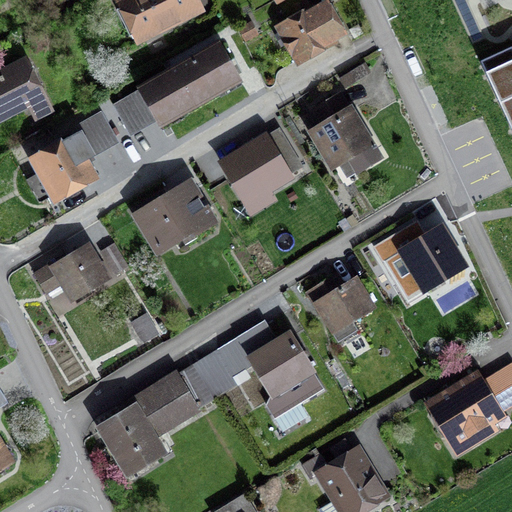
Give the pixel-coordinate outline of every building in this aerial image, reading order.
[(199,0),(130,0),(118,6),(139,49),(207,16),(199,0)] [(307,0),(312,10),(274,34),(296,72),(348,42),(326,0),(271,0),(279,13),(302,0),(307,0)] [(221,47),(139,92),(163,135),(244,90),(221,47)] [(511,61),(486,74),(511,130),(511,61)] [(29,63),(0,77),(0,128),(49,104),(29,63)] [(364,65),(339,79),(345,89),(370,75),(364,65)] [(134,98),(111,111),(128,141),(151,128),(134,98)] [(353,110),(314,134),(347,187),(386,164),(353,110)] [(103,118),(81,129),(97,160),(119,150),(103,118)] [(280,135),(225,166),(247,204),(302,173),(280,135)] [(73,140),(29,166),(56,211),(100,185),(73,140)] [(195,186),(134,219),(157,261),(218,228),(195,186)] [(442,232),(400,255),(425,299),(467,276),(442,232)] [(113,245),(101,252),(114,274),(126,267),(113,245)] [(112,284),(89,247),(35,280),(48,301),(64,291),(74,308),(112,284)] [(359,279),(315,304),(335,338),(379,312),(359,279)] [(146,314),(133,322),(143,340),(157,333),(146,314)] [(270,327),(238,345),(273,406),(318,380),(292,334),(279,342),(270,327)] [(218,357),(185,375),(205,411),(238,392),(218,357)] [(511,367),(487,384),(508,415),(511,412),(511,367)] [(138,409),(97,434),(128,483),(166,460),(157,446),(204,417),(179,376),(135,403),(138,409)] [(511,432),(478,376),(425,407),(459,464),(511,432)] [(0,443),(0,481),(17,471),(0,443)] [(362,449),(318,476),(340,511),(380,511),(395,503),(362,449)]
